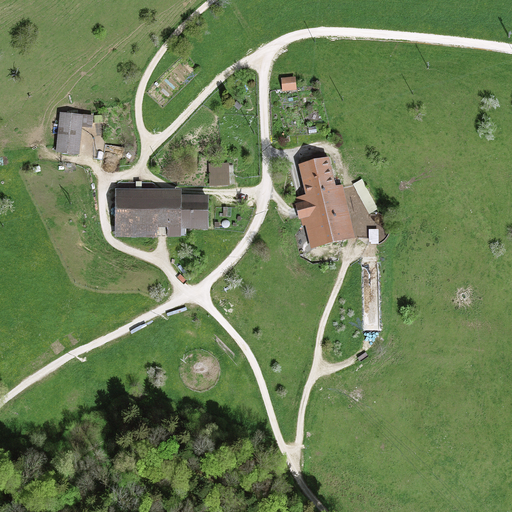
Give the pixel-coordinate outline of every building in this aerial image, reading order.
[(297,90),(295,77),(282,78),(283,91),(297,90)] [(79,155),(84,114),(60,112),(56,152),(79,155)] [(336,185),(327,153),(323,153),(300,159),(300,163),(298,164),(306,194),(294,198),(300,219),(302,218),(303,226),(305,225),(311,249),(355,236),(343,185),(336,185)] [(230,186),(230,156),(217,156),(217,165),(209,165),(209,186),(230,186)] [(181,189),(116,189),(115,236),(130,236),(130,237),(137,238),(137,237),(157,237),(157,227),(167,227),(167,237),(182,237),(182,229),(209,229),(209,194),(181,194),(181,189)]
